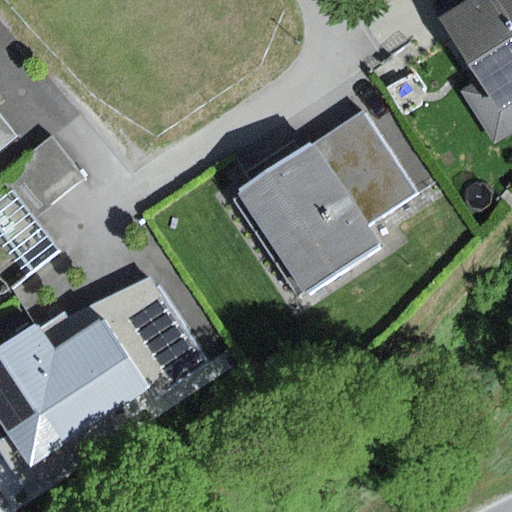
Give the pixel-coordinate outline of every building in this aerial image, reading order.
[(511,0),(476,0),(442,22),(480,80),(461,92),(495,144),(511,132),(511,0)] [(0,109),(0,154),(21,137),(0,109)] [(367,111),(316,144),(368,227),(420,194),(367,111)] [(15,190),(36,217),(84,179),(52,137),(3,175),(15,190)] [(240,192),(305,292),(380,243),(368,227),(316,144),(240,192)] [(15,190),(0,201),(0,240),(28,277),(62,250),(36,217),(15,190)] [(151,281),(40,329),(55,352),(105,321),(148,389),(154,399),(211,365),(151,281)] [(0,348),(0,423),(9,438),(43,416),(61,445),(148,389),(105,321),(55,352),(40,329),(38,325),(0,348)]
